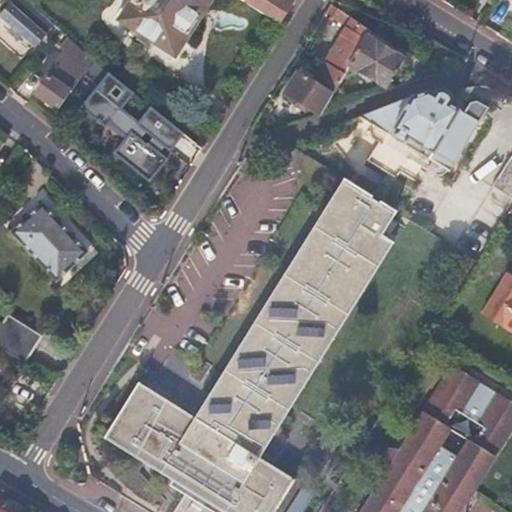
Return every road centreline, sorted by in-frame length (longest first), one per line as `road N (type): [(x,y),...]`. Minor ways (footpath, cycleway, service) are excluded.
road 1 (residential): [(156,258),(326,0)]
road 2 (residential): [(20,477),(156,258)]
road 3 (residential): [(0,102),(156,258)]
road 4 (residential): [(375,0),(511,80)]
